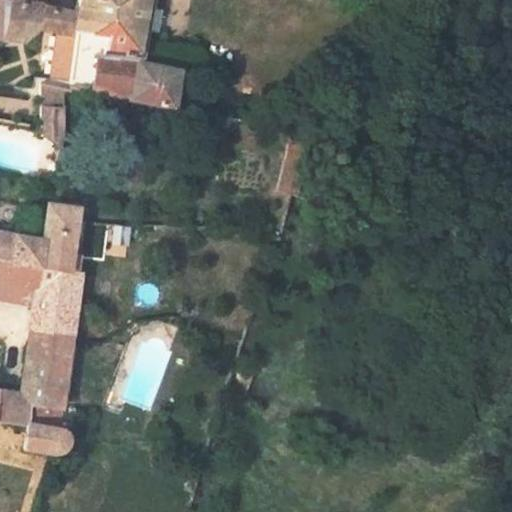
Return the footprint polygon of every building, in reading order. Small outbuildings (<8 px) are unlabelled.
[(0,0),(0,1),(41,10),(42,0),(0,0)] [(138,70),(143,37),(147,14),(149,0),(78,0),(76,17),(68,95),(80,98),(173,115),(178,77),(138,70)] [(68,95),(76,17),(41,10),(0,1),(0,96),(11,99),(15,87),(17,64),(10,62),(13,47),(21,47),(24,34),(52,38),(46,69),(42,91),(68,95)] [(164,40),(167,17),(147,14),(143,37),(164,40)] [(42,91),(46,69),(17,64),(15,87),(42,91)] [(74,143),(80,98),(68,95),(42,91),(39,138),(41,140),(74,143)] [(67,262),(68,243),(73,216),(43,210),(38,243),(0,236),(0,266),(77,279),(79,264),(67,262)] [(53,438),(77,279),(0,266),(0,302),(32,308),(20,401),(0,397),(0,428),(23,432),(53,438)] [(63,455),(64,449),(63,445),(62,442),(59,440),(53,438),(23,432),(20,456),(44,462),(55,463),(59,460),(61,457),(63,455)]
